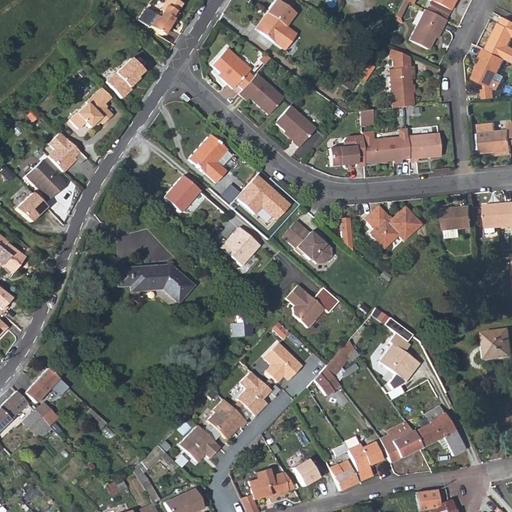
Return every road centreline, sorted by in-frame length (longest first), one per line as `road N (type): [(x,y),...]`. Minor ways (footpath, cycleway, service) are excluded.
road 1 (residential): [(172,69),(99,178),(46,315),(20,367),(0,386)]
road 2 (residential): [(172,69),(294,175),(369,193),(466,179)]
road 3 (residential): [(484,0),(452,60),(466,179)]
road 4 (residential): [(314,363),(218,477),(229,511)]
road 5 (residential): [(311,511),(406,483),(459,479)]
